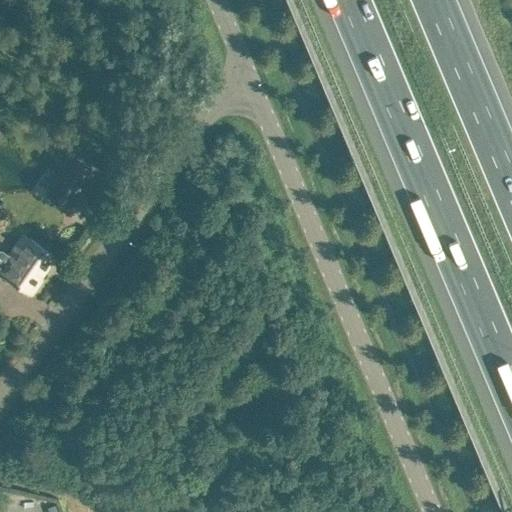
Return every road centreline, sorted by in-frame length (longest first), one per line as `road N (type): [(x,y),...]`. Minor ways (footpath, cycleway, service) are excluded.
road 1 (unclassified): [(427,511),(252,86)]
road 2 (motorway): [(349,0),(511,385)]
road 3 (unclassified): [(0,404),(211,105),(252,86)]
road 4 (motorway): [(511,185),(433,0)]
